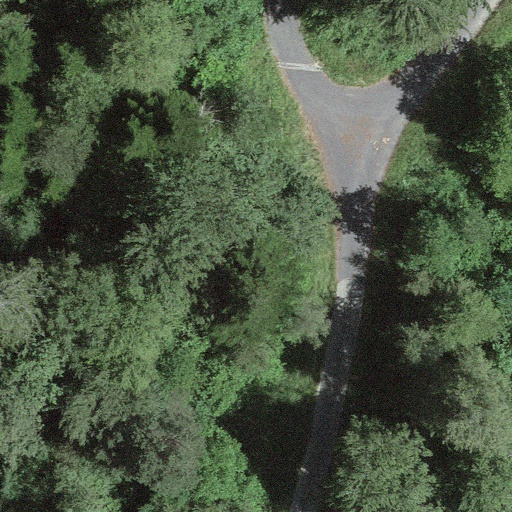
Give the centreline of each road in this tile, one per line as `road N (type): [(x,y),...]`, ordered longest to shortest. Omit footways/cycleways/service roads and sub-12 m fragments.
road 1 (track): [(488,0),(356,146),(354,279),(303,511)]
road 2 (track): [(281,0),(287,56),(310,101),(356,146)]
